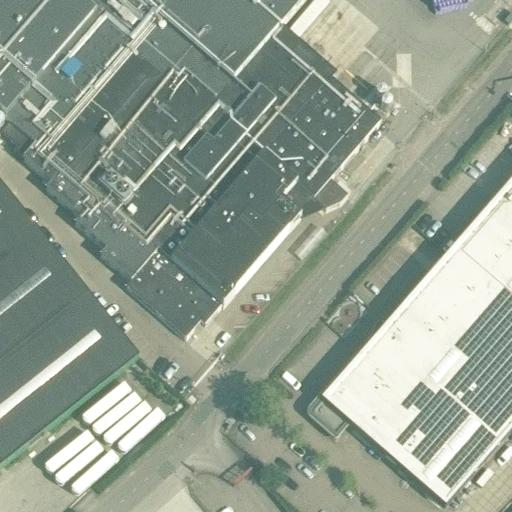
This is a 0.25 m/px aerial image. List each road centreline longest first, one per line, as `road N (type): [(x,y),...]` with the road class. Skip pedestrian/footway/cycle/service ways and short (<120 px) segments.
road 1 (unclassified): [(110,511),(226,398),(511,68)]
road 2 (unknown): [(245,376),(411,511)]
